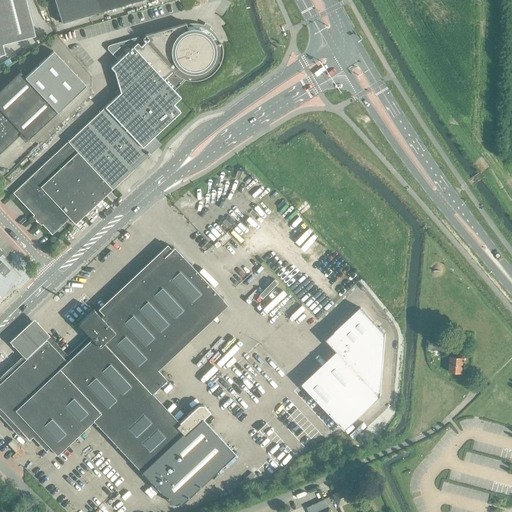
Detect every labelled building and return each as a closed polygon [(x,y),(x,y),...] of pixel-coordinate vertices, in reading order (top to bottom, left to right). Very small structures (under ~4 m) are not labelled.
[(2,45),(35,36),(25,0),(0,0),(0,55),(5,54),(2,45)] [(57,0),(65,24),(100,12),(142,0),(57,0)] [(120,92),(105,107),(150,155),(150,154),(143,147),(181,112),(174,105),(181,98),(174,90),(186,80),(190,80),(194,80),(198,80),(201,79),(203,79),(206,77),(210,75),(212,73),(214,72),(216,70),(218,67),(220,64),(221,60),(222,57),(222,53),(222,50),(222,46),(221,43),(217,44),(215,39),(212,36),(210,33),(209,32),(210,29),(203,25),(201,28),(198,27),(193,26),(187,27),(186,23),(145,35),(148,39),(141,46),(137,42),(111,67),(114,71),(120,92)] [(86,85),(54,51),(25,78),(20,72),(0,90),(0,153),(22,133),(28,140),(58,112),(86,85)] [(13,193),(52,235),(69,219),(75,225),(150,155),(105,107),(13,193)] [(229,195),(249,176),(245,172),(225,191),(229,195)] [(244,207),(263,190),(260,187),(241,204),(244,207)] [(67,362),(46,340),(27,359),(0,383),(0,408),(29,440),(32,437),(46,451),(50,448),(57,455),(93,421),(170,503),(171,504),(172,504),(173,505),(174,505),(175,505),(176,505),(177,504),(178,504),(179,503),(181,505),(235,455),(203,420),(211,413),(204,406),(201,405),(197,406),(179,422),(152,394),(167,380),(158,370),(227,305),(223,300),(174,248),(101,317),(93,310),(78,324),(92,339),(67,362)] [(0,296),(21,276),(1,255),(3,252),(0,249),(0,296)] [(286,308),(291,313),(301,303),(297,299),(293,303),(288,297),(271,313),(275,318),(286,308)] [(337,351),(303,384),(345,430),(380,397),(384,335),(360,308),(326,340),(337,351)] [(10,343),(27,359),(46,340),(49,338),(33,321),(10,343)] [(444,351),(445,341),(429,341),(429,350),(444,351)] [(221,358),(229,347),(224,344),(216,355),(221,358)] [(466,360),(467,345),(459,344),(458,357),(451,356),(450,372),(461,374),(463,360),(466,360)] [(222,371),(236,348),(231,345),(216,368),(222,371)] [(255,365),(260,360),(251,351),(246,356),(255,365)] [(316,404),(308,395),(304,399),(312,408),(316,404)] [(16,453),(21,448),(12,439),(8,444),(16,453)] [(339,506),(357,497),(352,486),(334,495),(339,506)]
